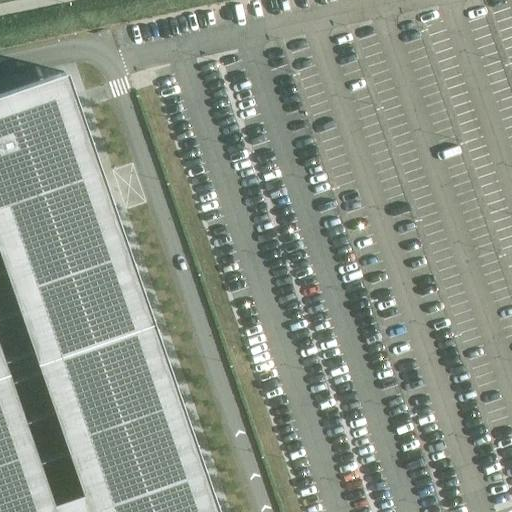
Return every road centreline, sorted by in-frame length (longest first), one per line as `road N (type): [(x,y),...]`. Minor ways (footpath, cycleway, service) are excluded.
road 1 (unknown): [(0,128),(18,147),(150,511)]
road 2 (unknown): [(511,459),(363,511)]
